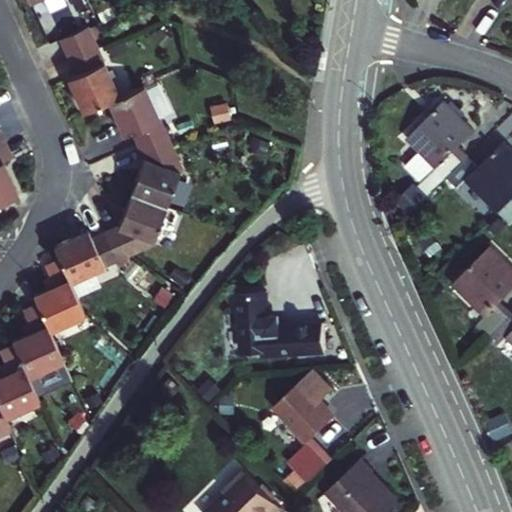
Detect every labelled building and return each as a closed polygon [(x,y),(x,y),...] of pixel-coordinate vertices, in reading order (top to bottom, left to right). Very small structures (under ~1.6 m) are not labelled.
[(104,39),(97,24),(69,37),(76,51),(104,39)] [(76,51),(80,60),(107,47),(104,39),(76,51)] [(98,108),(129,94),(107,47),(80,60),(85,72),(75,77),(91,111),(98,108)] [(124,136),(132,152),(161,138),(138,90),(129,94),(98,108),(114,141),(124,136)] [(405,195),(415,206),(448,174),(469,153),(459,143),(474,127),(443,96),(406,132),(420,146),(406,160),(423,178),(405,195)] [(136,161),(124,194),(156,206),(168,210),(180,179),(167,152),(161,138),(132,152),(136,161)] [(480,164),(469,153),(448,174),(459,186),(468,177),(500,209),(511,197),(511,145),(506,139),(480,164)] [(8,140),(0,143),(0,202),(22,193),(5,158),(14,154),(8,140)] [(113,227),(101,233),(114,261),(126,255),(157,241),(159,236),(177,243),(188,219),(168,210),(156,206),(124,194),(113,227)] [(55,260),(66,283),(114,261),(101,233),(85,239),(81,231),(49,247),(55,260)] [(485,338),(507,317),(496,306),(511,290),(511,272),(488,249),(453,286),(484,317),(474,327),(485,338)] [(36,307),(48,334),(83,319),(66,283),(55,260),(39,267),(49,286),(31,295),(36,307)] [(253,301),(255,321),(258,360),(286,357),(286,361),(341,356),(338,329),(293,333),(293,323),(283,323),(282,319),(280,299),(253,301)] [(12,347),(27,379),(38,374),(44,387),(68,377),(48,334),(36,307),(20,315),(27,331),(9,339),(12,347)] [(511,321),(507,317),(485,338),(497,350),(507,339),(511,344),(511,321)] [(0,410),(4,419),(38,404),(27,379),(12,347),(0,352),(0,360),(5,371),(0,373),(0,410)] [(315,377),(275,416),(291,433),(290,433),(305,449),(308,446),(332,423),(323,414),(326,405),(334,397),(315,377)] [(0,435),(10,431),(4,419),(0,410),(0,435)] [(329,468),(308,446),(305,449),(287,467),(307,488),(329,468)] [(385,494),(384,490),(374,479),(374,476),(365,467),(331,499),(343,511),(392,511),(398,506),(389,495),(385,494)] [(228,501),(216,511),(281,511),(248,477),(226,499),(228,501)]
